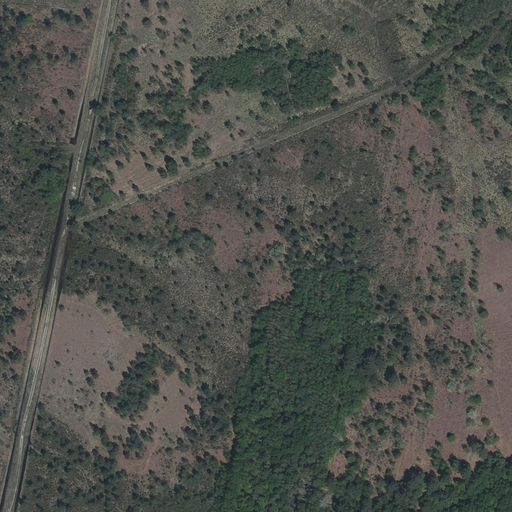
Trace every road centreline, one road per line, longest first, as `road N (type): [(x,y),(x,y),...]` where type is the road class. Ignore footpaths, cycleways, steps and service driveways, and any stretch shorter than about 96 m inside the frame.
road 1 (track): [(7,511),(113,0)]
road 2 (track): [(66,229),(408,85),(511,8)]
